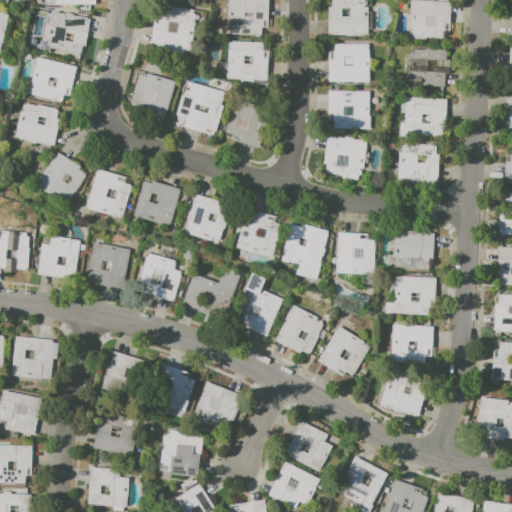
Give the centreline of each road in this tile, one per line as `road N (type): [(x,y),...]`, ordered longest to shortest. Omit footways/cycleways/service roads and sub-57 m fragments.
road 1 (residential): [(511,472),(460,466),(399,444),(194,339),(95,313),(0,302)]
road 2 (residential): [(477,0),(465,334),(437,459)]
road 3 (residential): [(473,209),(344,203),(132,145)]
road 4 (residential): [(95,313),(59,511)]
road 5 (residential): [(299,0),(299,131),(284,189)]
road 6 (residential): [(127,0),(104,118),(109,135),(132,145)]
